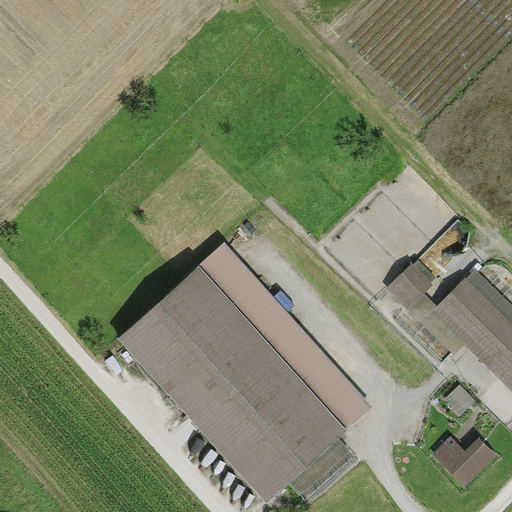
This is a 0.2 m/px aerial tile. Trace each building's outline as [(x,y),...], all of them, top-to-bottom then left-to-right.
[(223,240),(115,336),(261,497),(368,401),(223,240)] [(390,286),(412,306),(440,277),(418,256),(390,286)] [(511,305),(476,268),(435,308),(503,378),(511,386),(511,305)] [(465,384),(450,396),(462,411),(477,399),(465,384)] [(448,437),(430,454),(463,489),(495,459),(477,440),(463,453),(448,437)]
